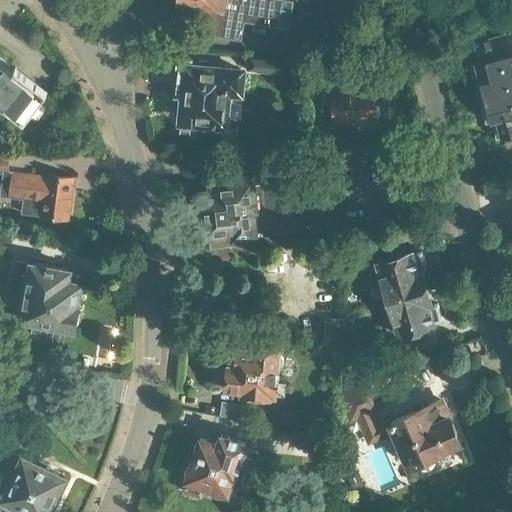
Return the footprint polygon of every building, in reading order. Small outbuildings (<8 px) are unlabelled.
[(178,0),(178,1),(200,4),(195,32),(241,40),(244,22),(289,28),(294,0),(178,0)] [(481,39),(476,40),(481,59),(476,61),(481,81),(492,119),(497,118),(502,137),(511,134),(511,30),(491,36),(490,32),(489,32),(490,37),(481,39)] [(295,59),(252,54),(250,70),(291,75),(291,67),(295,67),(295,71),(318,71),(317,57),(295,57),(295,59)] [(0,103),(25,122),(48,92),(16,67),(14,70),(1,61),(0,61),(0,103)] [(179,71),(178,79),(182,83),(186,83),(184,101),(179,101),(176,104),(175,113),(178,117),(182,117),(182,121),(214,124),(214,130),(215,133),(221,133),(224,130),(225,125),(228,90),(241,91),(243,70),(188,65),(187,68),(183,68),(179,71)] [(361,67),(338,68),(338,92),(333,92),(333,121),(375,120),(375,91),(361,92),(361,67)] [(8,156),(0,156),(0,170),(9,170),(8,156)] [(69,219),(75,178),(45,174),(45,176),(14,172),(14,173),(5,171),(2,195),(25,198),(23,212),(69,219)] [(326,171),(264,178),(263,176),(206,183),(207,189),(199,190),(200,196),(197,200),(198,208),(201,211),(202,218),(199,222),(200,229),(203,232),(204,232),(204,237),(209,236),(211,247),(230,244),(230,239),(271,234),(333,226),(326,171)] [(13,239),(4,234),(0,242),(0,246),(8,250),(13,239)] [(351,245),(350,262),(380,254),(376,238),(351,245)] [(387,300),(427,288),(422,271),(421,270),(427,268),(421,250),(414,252),(413,252),(376,263),(387,300)] [(67,326),(74,328),(74,325),(78,322),(79,322),(81,311),(80,311),(77,307),(82,282),(69,279),(71,269),(49,265),(49,263),(47,262),(46,264),(32,262),(15,259),(6,309),(23,312),(21,318),(35,320),(31,337),(64,343),(67,326)] [(427,288),(387,300),(398,336),(434,325),(434,324),(443,321),(438,304),(432,305),(431,305),(433,304),(427,288)] [(342,319),(324,317),(322,340),(340,342),(342,319)] [(217,366),(215,384),(226,386),(226,388),(243,389),(243,393),(253,395),(253,394),(270,395),(285,396),(286,383),(278,382),(279,375),(277,375),(278,368),(280,368),(283,366),(283,358),(281,356),(279,356),(279,352),(271,351),(232,347),(231,365),(229,365),(228,367),(217,366)] [(366,434),(379,428),(372,412),(384,406),(373,382),(357,389),(355,385),(345,390),(346,394),(341,396),(352,420),(359,417),(366,434)] [(441,400),(390,423),(410,465),(416,462),(419,468),(425,469),(426,471),(435,467),(434,465),(437,459),(435,454),(460,443),(441,400)] [(299,435),(327,439),(328,425),(292,422),(291,435),(297,436),(299,436),(299,435)] [(326,452),(327,439),(299,435),(299,436),(297,436),(296,450),(326,452)] [(191,461),(189,464),(188,466),(187,468),(187,471),(187,473),(187,474),(185,479),(187,479),(184,488),(186,491),(197,494),(203,491),(205,485),(211,487),(212,488),(214,489),(216,490),(219,491),(222,492),(225,492),(228,491),(229,492),(238,463),(254,468),(259,451),(246,446),(248,442),(227,436),(225,442),(208,437),(207,439),(200,437),(192,460),(191,460),(191,461)] [(5,498),(0,507),(9,511),(19,511),(22,507),(32,511),(47,511),(54,500),(57,495),(56,495),(65,477),(23,456),(23,457),(12,451),(5,467),(16,472),(10,483),(7,484),(4,489),(5,493),(3,498),(5,498)]
